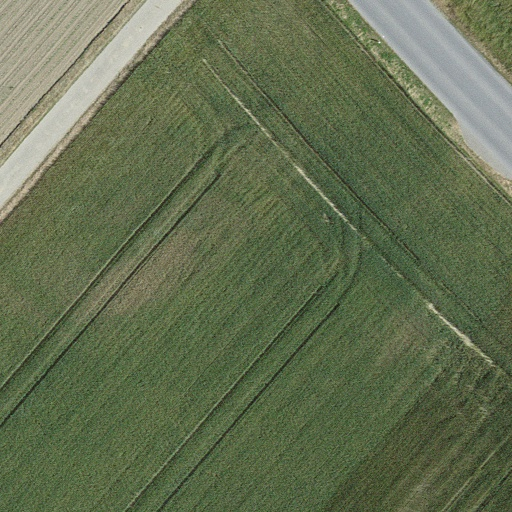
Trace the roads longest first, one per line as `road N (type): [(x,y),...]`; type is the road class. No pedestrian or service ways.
road 1 (track): [(169,0),(0,194)]
road 2 (tertiary): [(511,130),(388,0)]
